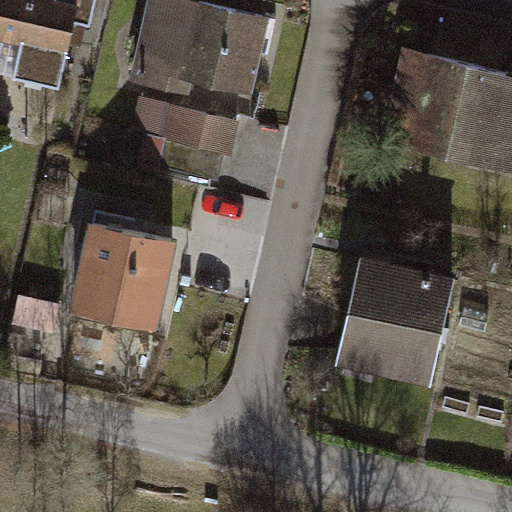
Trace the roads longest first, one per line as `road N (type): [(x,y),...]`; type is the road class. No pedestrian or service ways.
road 1 (residential): [(247,449),(344,0)]
road 2 (residential): [(511,511),(247,449)]
road 3 (residential): [(247,449),(0,394)]
